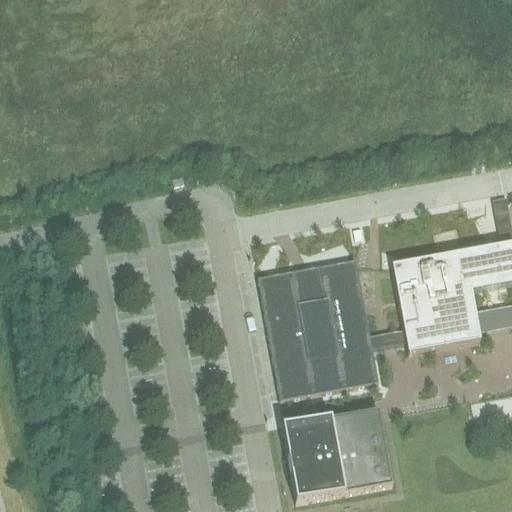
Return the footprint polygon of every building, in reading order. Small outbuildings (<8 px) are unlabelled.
[(348,10),(347,8),(204,34),(181,38),(154,43),(167,113),(360,78),(360,75),(383,71),(390,70),(402,131),(489,115),(467,0),(377,0),(379,5),(371,6),(348,10)] [(184,188),(182,180),(172,183),(174,190),(184,188)] [(504,203),(493,205),(500,245),(511,242),(511,237),(506,203),(504,203)] [(511,248),(391,271),(403,335),(397,337),(369,342),(355,266),(257,284),(279,406),(368,390),(378,388),(371,354),(399,349),(405,348),(407,360),(480,346),(476,328),(511,321),(511,248)] [(281,433),(295,509),(392,491),(378,415),(281,433)]
